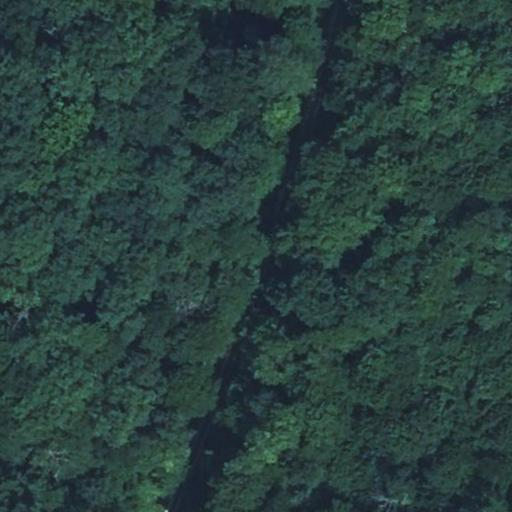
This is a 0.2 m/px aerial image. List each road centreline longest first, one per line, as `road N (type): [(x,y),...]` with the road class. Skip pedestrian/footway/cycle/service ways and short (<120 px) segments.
road 1 (track): [(173,511),(315,118)]
road 2 (track): [(315,118),(347,0)]
